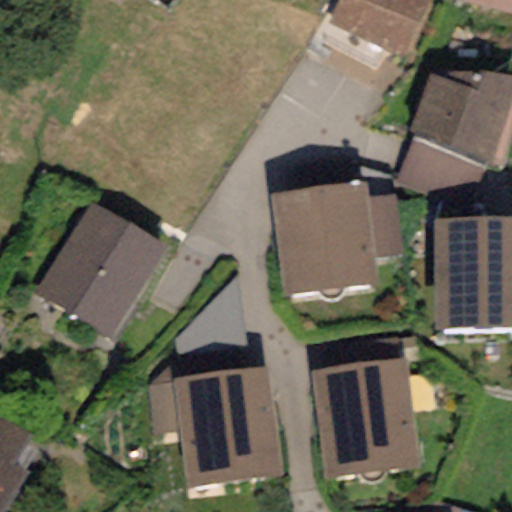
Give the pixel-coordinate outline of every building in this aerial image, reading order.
[(429,0),(331,0),(323,21),(405,57),(429,0)] [(511,0),(453,0),(511,15),(511,0)] [(511,92),(511,78),(449,68),(445,82),(429,74),(406,133),(483,166),(511,92)] [(377,284),(374,259),(399,257),(394,197),(368,200),(366,184),(270,194),(281,294),(377,284)] [(35,295),(113,340),(168,243),(90,198),(35,295)] [(511,221),(434,222),(434,328),(511,327),(511,221)] [(322,479),(417,468),(405,359),(309,370),(322,479)] [(267,371),(146,387),(153,436),(176,433),(183,488),(281,475),(267,371)] [(34,439),(0,419),(0,511),(4,511),(26,475),(17,469),(34,439)]
